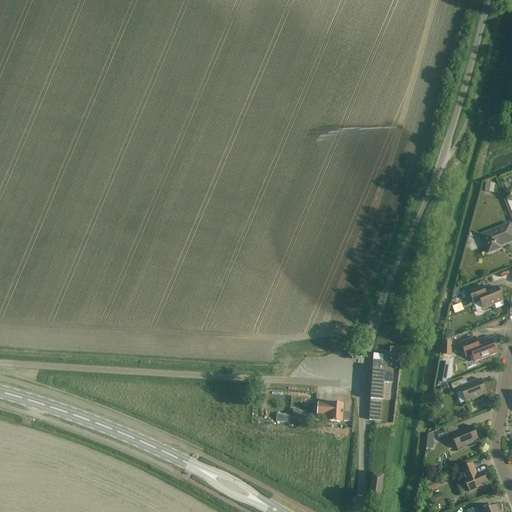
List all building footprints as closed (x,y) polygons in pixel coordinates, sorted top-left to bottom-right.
[(486,183),(485,192),(492,193),(493,184),(486,183)] [(488,253),(500,249),(499,246),(511,241),(511,230),(509,224),(481,235),(488,253)] [(482,286),(468,291),(473,304),(480,301),(483,309),(503,301),(497,287),(484,292),(482,286)] [(465,355),(471,353),(475,362),(497,354),(491,339),(477,345),(474,338),(460,343),(465,355)] [(451,355),(451,342),(442,342),(442,355),(451,355)] [(385,372),(385,368),(385,361),(386,355),(373,354),(373,360),(369,420),(381,421),(382,401),(381,401),(383,384),(383,382),(391,382),(392,372),(385,372)] [(439,362),(435,387),(444,383),(446,384),(449,364),(439,362)] [(453,390),(460,388),(465,402),(486,394),(480,379),(467,384),(465,379),(450,385),(453,390)] [(317,403),(316,417),(329,418),(328,422),(342,422),(342,421),(349,422),(350,413),(343,413),(343,405),(317,403)] [(292,410),(291,423),(304,424),(304,416),(298,415),(298,410),(292,410)] [(290,422),(290,413),(282,412),(282,414),(276,414),(276,421),(290,422)] [(455,424),(443,430),(446,437),(451,435),(457,450),(478,441),(471,426),(459,431),(455,424)] [(465,480),(464,481),(469,492),(487,484),(482,473),(476,475),(472,464),(460,469),(465,480)] [(382,476),(381,476),(373,475),(370,497),(379,499),(382,476)] [(429,491),(437,487),(435,482),(426,485),(429,491)]
